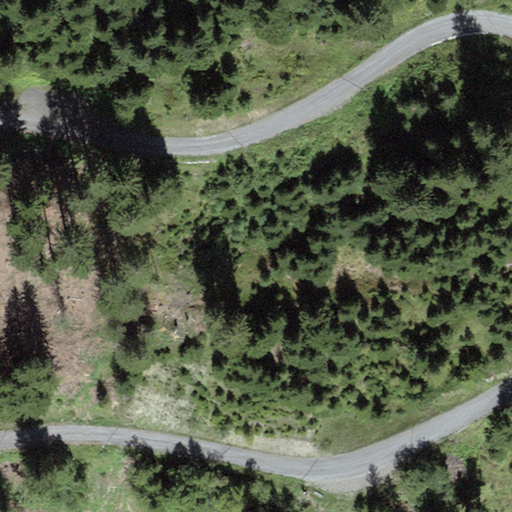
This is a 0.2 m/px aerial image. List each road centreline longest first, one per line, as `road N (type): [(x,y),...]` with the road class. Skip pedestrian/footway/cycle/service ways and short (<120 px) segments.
road 1 (track): [(0,438),(25,433),(144,444),(241,460),(278,476),(391,445),(511,365)]
road 2 (track): [(511,33),(442,27),(254,133),(0,171)]
